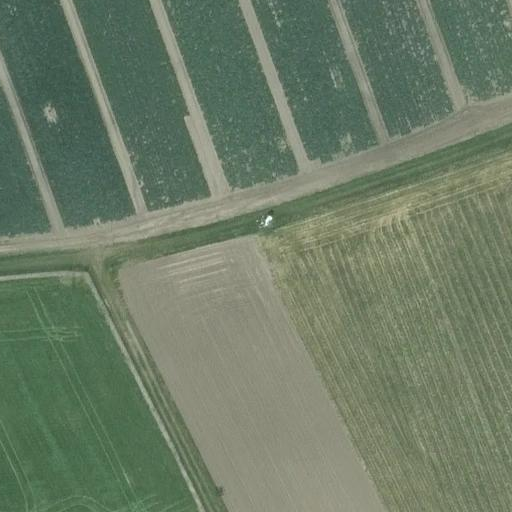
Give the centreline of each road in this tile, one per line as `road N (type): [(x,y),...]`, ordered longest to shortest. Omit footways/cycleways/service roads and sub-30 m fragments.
road 1 (track): [(0,275),(103,264),(511,134)]
road 2 (track): [(214,511),(103,264)]
